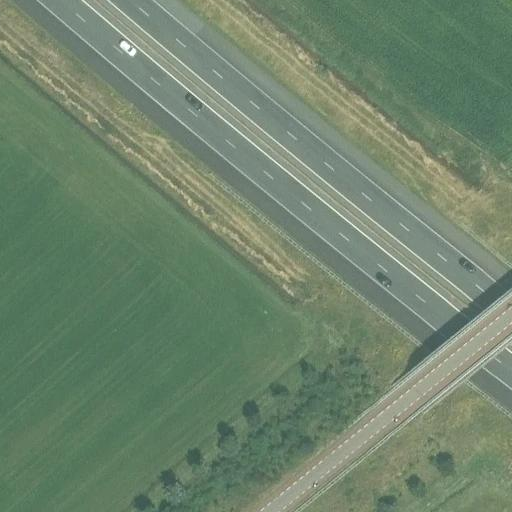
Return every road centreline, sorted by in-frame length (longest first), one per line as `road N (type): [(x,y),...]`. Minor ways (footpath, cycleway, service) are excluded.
road 1 (motorway): [(55,0),(511,370)]
road 2 (motorway): [(511,314),(128,0)]
road 3 (unclassified): [(268,511),(511,314)]
